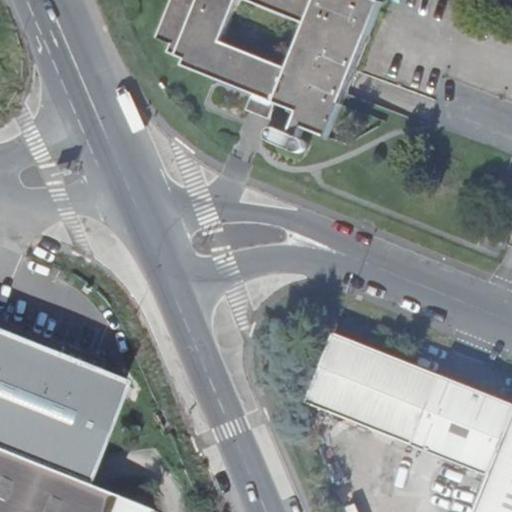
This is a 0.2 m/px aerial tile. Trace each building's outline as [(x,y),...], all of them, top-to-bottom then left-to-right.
[(299,137),(305,124),(328,134),(385,0),(172,0),(158,36),(168,40),(166,45),(188,54),(185,61),(298,106),(288,132),(276,127),(270,131),(269,135),(271,140),(301,153),(308,152),(312,147),(311,142),(299,137)] [(0,323),(0,448),(80,481),(82,475),(91,452),(123,373),(0,323)] [(475,511),(511,511),(511,401),(328,324),(300,390),(492,472),(475,511)] [(133,511),(137,504),(80,481),(0,448),(0,511),(133,511)] [(80,481),(137,504),(139,498),(82,475),(80,481)]
